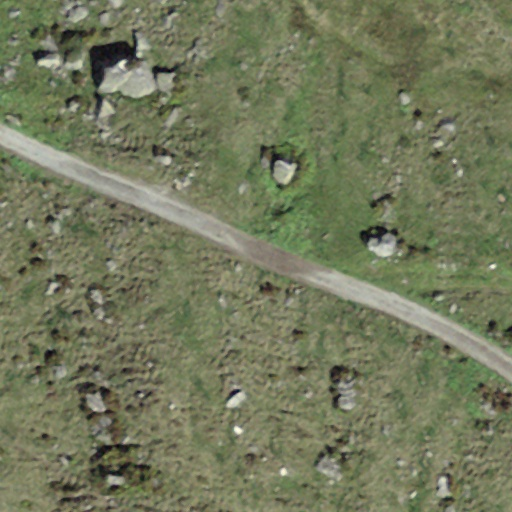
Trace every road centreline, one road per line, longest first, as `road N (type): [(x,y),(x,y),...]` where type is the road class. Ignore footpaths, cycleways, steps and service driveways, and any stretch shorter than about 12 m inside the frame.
road 1 (track): [(0,121),(315,259),(417,295),(511,352)]
road 2 (track): [(511,280),(375,280)]
